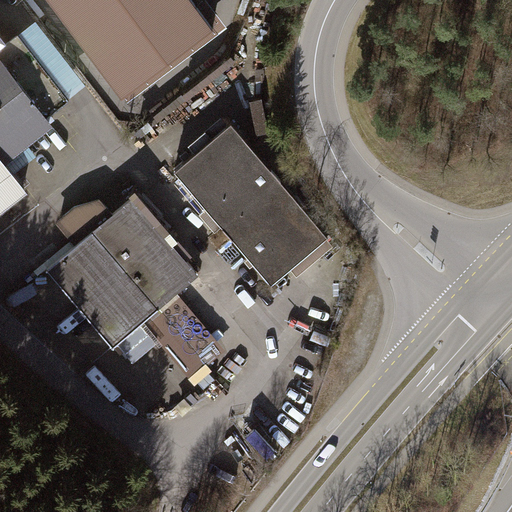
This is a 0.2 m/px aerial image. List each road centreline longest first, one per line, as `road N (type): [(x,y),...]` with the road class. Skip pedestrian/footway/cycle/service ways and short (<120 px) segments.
road 1 (tertiary): [(336,0),(315,58),(324,131),(354,185),(468,294)]
road 2 (unknown): [(0,259),(67,211),(114,150),(8,11)]
road 3 (primary): [(468,294),(281,511)]
road 4 (primary): [(333,511),(498,322)]
road 5 (unclassified): [(0,322),(83,396),(185,468)]
